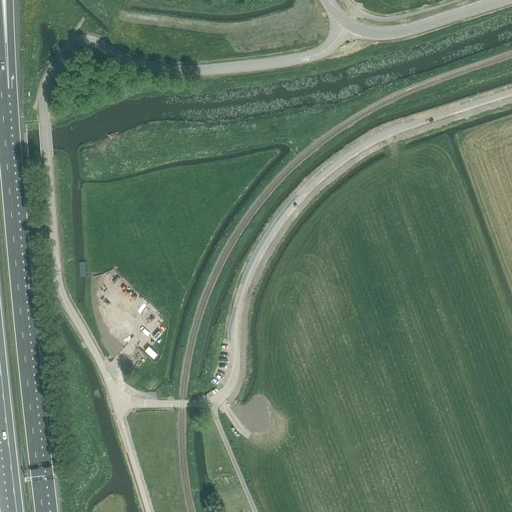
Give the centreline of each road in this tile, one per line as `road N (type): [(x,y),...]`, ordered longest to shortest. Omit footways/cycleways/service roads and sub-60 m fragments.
road 1 (unclassified): [(116,403),(59,287),(44,104),(52,71),(80,41),(172,70),(299,59),(322,52),(348,23)]
road 2 (unclassified): [(210,401),(234,374),(252,271),(300,199),(392,130),(511,92)]
road 3 (motorway): [(42,511),(1,88)]
road 4 (tertiary): [(348,23),(398,32),(502,0)]
